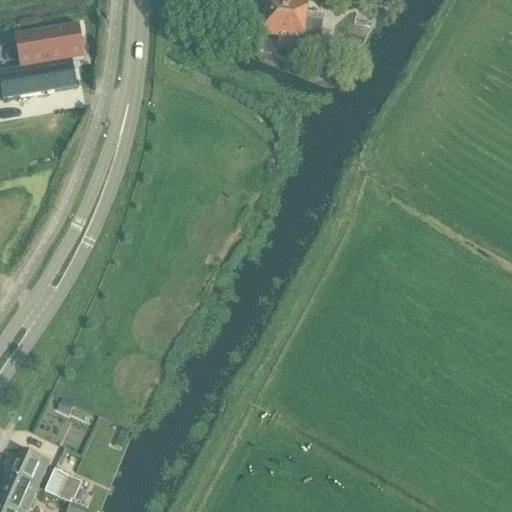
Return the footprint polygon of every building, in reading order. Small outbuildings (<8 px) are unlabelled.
[(261,16),(259,35),(280,38),(279,50),(299,52),(300,45),(313,46),(317,17),(305,16),(306,0),(268,0),(267,17),(261,16)] [(21,82),(0,85),(0,90),(2,103),(76,91),(72,63),(84,61),(79,28),(14,39),(19,72),(21,82)] [(122,431),(114,449),(120,452),(128,433),(122,431)] [(20,454),(8,480),(37,492),(48,467),(20,454)] [(55,474),(46,495),(71,507),(81,486),(55,474)] [(8,480),(0,499),(0,504),(16,511),(28,511),(37,492),(8,480)]
